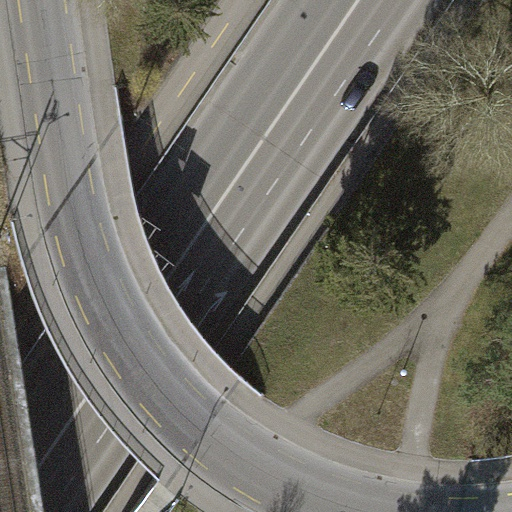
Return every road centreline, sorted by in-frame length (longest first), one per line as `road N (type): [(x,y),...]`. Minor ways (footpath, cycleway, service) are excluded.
road 1 (primary): [(11,511),(364,0)]
road 2 (residential): [(207,429),(132,343),(91,258),(69,172),(45,0)]
road 3 (residential): [(207,429),(286,482),(361,511)]
